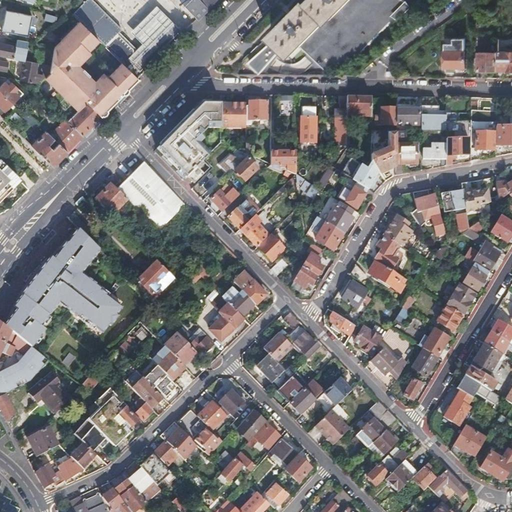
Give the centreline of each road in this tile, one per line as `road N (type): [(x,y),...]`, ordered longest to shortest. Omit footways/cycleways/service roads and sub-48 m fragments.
road 1 (residential): [(511,89),(205,86),(183,70)]
road 2 (residential): [(511,162),(392,191),(307,321)]
road 3 (residential): [(37,504),(111,473),(228,365)]
road 4 (residential): [(285,299),(122,130)]
road 5 (residential): [(410,423),(511,261)]
road 6 (primary): [(0,253),(122,130)]
road 7 (residential): [(410,423),(307,321)]
road 8 (residential): [(330,467),(228,365)]
